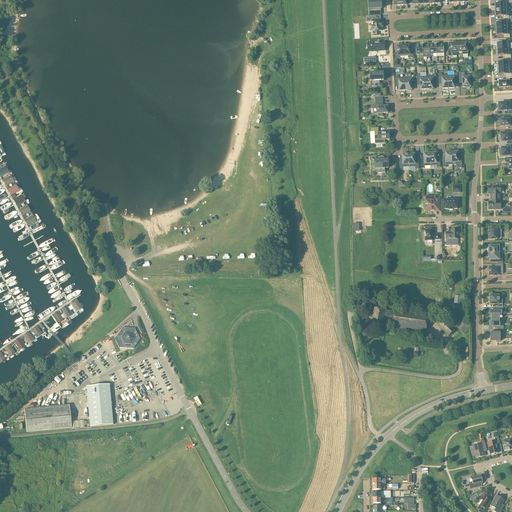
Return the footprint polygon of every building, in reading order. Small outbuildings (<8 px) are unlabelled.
[(381,0),(371,0),(372,0),(372,9),(381,9),(381,4),(381,0)] [(495,3),(495,9),(496,9),(499,9),(505,9),(506,9),(505,3),(508,2),(508,0),(501,0),(502,2),(499,3),(495,3)] [(496,9),(495,9),(496,15),(499,15),(503,15),(503,18),(509,18),(509,14),(506,14),(506,9),(505,9),(499,9),(496,9)] [(375,32),(375,37),(381,36),(380,32),(385,32),(384,27),(386,27),(385,24),(384,24),(384,21),(379,21),(379,17),(370,18),(370,22),(375,21),(375,25),(374,25),(374,26),(375,26),(376,32),(375,32)] [(496,21),(496,22),(496,28),(500,27),(506,27),(507,27),(506,21),(509,21),(509,18),(503,18),(503,21),(500,21),(496,21)] [(496,28),(496,34),(497,34),(500,34),(504,33),(504,36),(510,36),(510,33),(507,33),(507,27),(506,27),(500,27),(496,28)] [(497,42),(497,48),(501,48),(507,48),(508,48),(507,42),(510,42),(510,38),(504,39),(504,42),(501,42),(497,42)] [(383,42),(370,43),(371,43),(371,51),(384,50),(383,42)] [(451,53),(457,53),(456,44),(451,44),(451,50),(448,50),(448,57),(451,56),(451,53)] [(397,53),(394,53),(395,59),(398,59),(400,59),(400,57),(404,57),(403,46),(397,47),(397,53)] [(403,46),(404,57),(408,56),(408,59),(413,58),(413,52),(410,52),(410,46),(403,46)] [(497,48),(497,54),(498,54),(501,54),(505,54),(505,57),(511,57),(511,54),(508,54),(508,48),(507,48),(501,48),(497,48)] [(498,60),(498,61),(498,67),(502,67),(508,66),(508,60),(511,60),(511,57),(505,57),(505,60),(502,60),(498,60)] [(498,67),(498,73),(499,73),(502,73),(505,73),(506,76),(511,75),(511,72),(509,72),(508,66),(502,67),(498,67)] [(377,74),(377,68),(377,71),(370,71),(371,75),(370,75),(370,82),(371,82),(371,86),(376,86),(376,85),(380,85),(380,81),(385,81),(384,74),(377,74)] [(448,76),(449,89),(455,88),(454,82),(458,82),(457,73),(454,74),(454,76),(448,76)] [(426,77),(427,90),(429,90),(433,90),(433,89),(433,83),(436,83),(436,74),(432,75),(433,77),(426,77)] [(449,89),(448,76),(442,76),(442,74),(438,74),(439,83),(442,83),(442,89),(449,89)] [(427,90),(426,77),(420,77),(420,75),(417,75),(417,84),(420,84),(421,90),(427,90)] [(499,79),(499,85),(503,85),(509,85),(509,79),(511,78),(511,76),(511,75),(506,76),(506,79),(503,79),(499,79)] [(405,91),(405,78),(399,78),(399,76),(395,76),(396,85),(399,85),(399,91),(405,91)] [(405,78),(405,91),(408,91),(411,91),(412,90),(411,84),(415,84),(414,76),(411,76),(411,78),(405,78)] [(465,78),(465,76),(459,76),(459,82),(462,82),(463,88),(470,88),(470,77),(465,78)] [(383,107),(383,101),(375,101),(375,105),(378,105),(378,107),(377,107),(378,114),(379,114),(379,117),(383,117),(383,114),(388,113),(388,112),(389,112),(389,108),(388,109),(388,107),(383,107)] [(511,109),(511,110),(511,103),(499,103),(499,104),(498,104),(498,108),(499,108),(499,111),(502,111),(502,115),(511,114),(511,109)] [(379,133),(378,131),(375,132),(375,143),(385,143),(385,140),(389,140),(390,140),(390,139),(389,139),(389,138),(390,138),(390,134),(389,134),(389,133),(379,133)] [(511,140),(511,141),(511,133),(500,133),(501,139),(502,139),(502,142),(507,142),(507,145),(511,144),(511,140)] [(506,148),(501,148),(501,157),(510,156),(510,148),(511,147),(511,144),(507,145),(506,145),(506,148)] [(452,162),(456,162),(456,164),(458,164),(459,168),(462,168),(461,158),(458,158),(458,152),(457,152),(457,151),(454,151),(454,152),(452,152),(452,162)] [(430,153),(431,166),(437,166),(437,168),(440,168),(440,159),(437,159),(436,153),(436,152),(432,153),(433,153),(430,153)] [(452,162),(452,152),(449,152),(446,152),(446,153),(445,153),(446,159),(443,159),(443,168),(446,167),(446,165),(453,165),(452,162)] [(409,154),(409,167),(415,167),(415,169),(419,169),(418,160),(415,160),(415,154),(414,154),(414,153),(411,154),(409,154)] [(431,166),(430,153),(428,153),(425,153),(425,154),(424,154),(424,160),(421,160),(421,169),(425,168),(425,166),(431,166)] [(409,167),(409,154),(406,155),(406,154),(403,154),(403,155),(402,155),(403,161),(399,161),(400,170),(403,169),(403,167),(409,167)] [(384,161),(384,157),(376,157),(376,161),(375,161),(375,169),(377,169),(377,173),(385,172),(385,168),(389,168),(388,161),(384,161)] [(0,176),(0,177),(10,171),(4,160),(0,162),(0,176)] [(6,188),(16,182),(10,171),(0,177),(6,188)] [(12,198),(22,192),(16,182),(6,188),(12,198)] [(491,198),(500,198),(500,194),(500,186),(488,186),(488,194),(491,194),(491,198)] [(18,209),(28,203),(22,192),(12,198),(18,209)] [(500,198),(491,198),(491,202),(488,202),(488,209),(501,209),(501,202),(500,202),(500,198)] [(426,212),(436,211),(436,208),(440,208),(440,199),(435,199),(435,200),(426,201),(426,212)] [(453,210),(453,209),(457,209),(457,200),(444,200),(444,209),(449,209),(449,210),(453,210)] [(24,220),(34,214),(28,203),(18,209),(24,220)] [(34,214),(24,220),(30,230),(40,224),(34,214)] [(497,230),(497,229),(489,229),(489,232),(488,233),(488,236),(489,236),(489,240),(497,239),(497,238),(501,238),(501,230),(497,230)] [(433,234),(433,230),(425,230),(425,237),(424,238),(424,239),(425,240),(425,241),(427,241),(427,244),(428,245),(432,245),(433,244),(433,241),(435,241),(435,240),(441,240),(441,234),(433,234)] [(458,239),(458,230),(451,230),(451,232),(446,232),(446,238),(451,238),(451,239),(458,239)] [(488,253),(499,253),(499,248),(502,248),(502,243),(495,243),(495,246),(489,246),(489,249),(488,249),(488,253)] [(499,253),(488,253),(488,257),(489,257),(489,260),(495,260),(495,263),(502,262),(502,257),(499,257),(499,253)] [(503,274),(503,264),(495,264),(495,267),(489,267),(489,270),(488,270),(488,273),(489,273),(489,275),(493,275),(493,276),(496,276),(496,275),(500,275),(500,274),(503,274)] [(60,290),(52,294),(54,298),(62,294),(60,290)] [(499,298),(499,295),(490,295),(490,298),(489,298),(489,301),(490,301),(490,304),(491,304),(491,307),(502,307),(502,304),(499,304),(499,301),(499,298)] [(67,304),(73,313),(82,307),(76,298),(67,304)] [(64,319),(73,313),(67,304),(59,310),(64,319)] [(395,311),(388,310),(388,308),(385,307),(385,309),(374,308),(372,323),(383,325),(384,316),(394,317),(395,311)] [(491,318),(499,318),(501,318),(501,314),(502,314),(502,311),(503,310),(503,307),(497,307),(497,311),(489,311),(489,314),(491,314),(491,318)] [(58,323),(64,319),(59,310),(52,315),(58,323)] [(394,317),(392,327),(426,331),(429,315),(395,310),(395,311),(394,317)] [(445,322),(441,318),(440,317),(437,319),(439,320),(443,324),(440,328),(448,336),(456,329),(447,320),(445,322)] [(503,329),(503,326),(500,326),(500,323),(499,323),(499,318),(491,318),(491,323),(490,323),(490,326),(497,326),(497,329),(503,329)] [(463,335),(470,328),(462,319),(455,326),(463,335)] [(54,333),(60,328),(56,323),(53,326),(55,328),(51,331),(54,333)] [(29,331),(35,339),(43,333),(38,325),(29,331)] [(133,349),(140,339),(134,328),(123,327),(116,337),(121,348),(133,349)] [(503,329),(497,329),(497,333),(493,333),(493,332),(490,332),(490,337),(491,337),(491,341),(495,341),(497,342),(500,336),(500,333),(503,333),(503,329)] [(26,345),(35,339),(29,331),(20,337),(26,345)] [(16,352),(26,345),(20,337),(10,344),(16,352)] [(6,359),(16,352),(10,344),(0,351),(6,359)] [(168,379),(164,381),(169,393),(173,391),(168,379)] [(90,427),(113,425),(110,398),(109,384),(86,387),(87,394),(90,427)] [(71,428),(70,421),(69,405),(60,406),(24,410),(26,433),(71,428)] [(490,454),(498,452),(496,444),(500,443),(498,436),(494,437),(495,441),(487,443),(490,454)] [(504,451),(509,450),(509,449),(511,448),(511,440),(511,439),(502,441),(504,446),(503,446),(504,451)] [(484,456),(482,447),(486,446),(484,440),(481,441),(481,444),(473,446),(473,449),(471,450),(472,455),(475,455),(476,458),(484,456)] [(470,489),(482,486),(481,483),(483,482),(481,475),(471,478),(472,482),(468,483),(470,489)] [(373,479),(373,484),(386,484),(386,476),(381,476),(381,479),(373,479)] [(485,509),(490,500),(487,499),(491,493),(485,489),(479,499),(483,501),(480,505),(485,509)] [(495,511),(500,511),(503,507),(501,505),(504,500),(497,496),(491,506),(495,508),(494,511),(495,511)]
